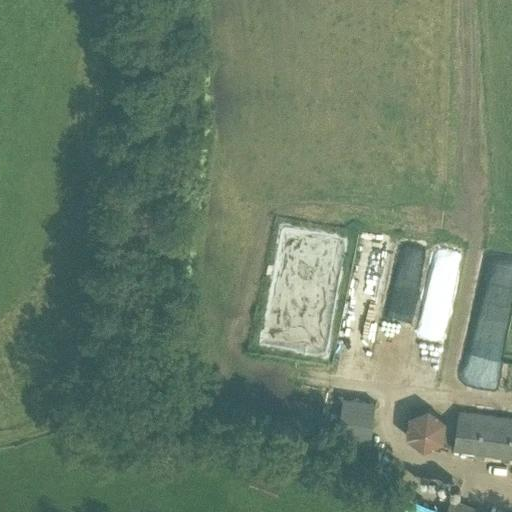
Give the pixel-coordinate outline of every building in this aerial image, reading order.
[(376,402),(344,398),(341,418),(374,422),(376,402)] [(447,419),(429,406),(408,416),(406,436),(424,450),(444,441),(447,419)] [(511,417),(459,410),(454,452),(511,459),(511,417)] [(282,477),(256,467),(249,486),(276,496),(282,477)] [(446,511),(488,511),(453,497),(446,511)]
